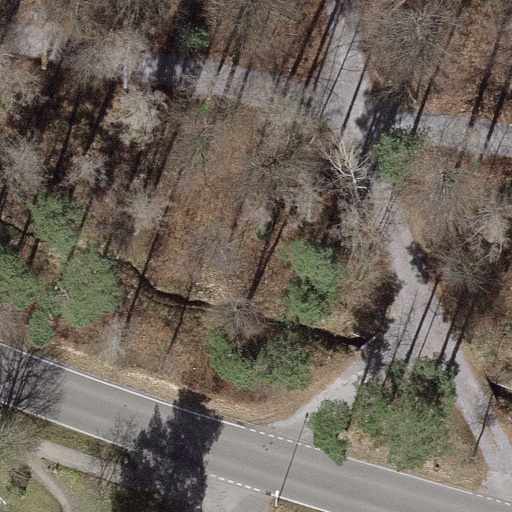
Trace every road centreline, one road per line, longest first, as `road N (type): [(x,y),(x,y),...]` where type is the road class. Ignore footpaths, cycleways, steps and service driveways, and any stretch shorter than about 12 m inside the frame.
road 1 (track): [(511,139),(370,121),(253,89),(0,45)]
road 2 (tertiary): [(0,373),(426,511)]
road 3 (track): [(417,331),(370,121),(362,0)]
road 4 (track): [(511,506),(481,389),(417,331)]
road 5 (track): [(279,468),(303,423),(363,359),(417,331)]
